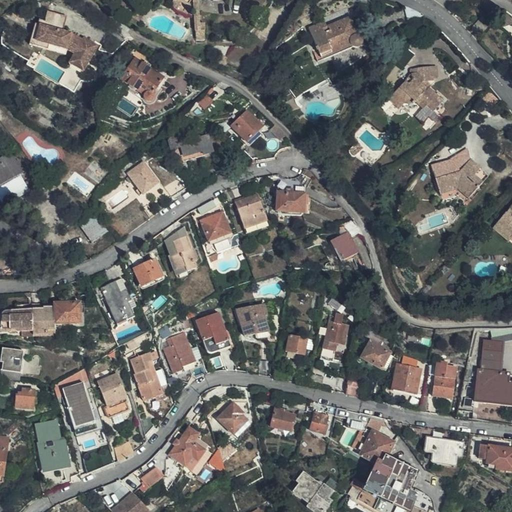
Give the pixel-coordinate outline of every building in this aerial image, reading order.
[(46,25),(37,23),(34,36),(51,40),(50,43),(69,48),(78,52),(73,61),(74,65),(84,70),(87,69),(101,43),(87,35),(85,37),(83,40),(77,36),(78,33),(73,31),(65,29),(69,14),(49,10),(46,25)] [(358,37),(356,36),(349,17),(330,25),(326,27),(323,22),(307,29),(315,48),(311,50),(316,63),(323,60),(321,54),(350,42),(352,48),(354,48),(355,48),(357,47),(359,45),(360,43),(360,41),(359,39),(358,37)] [(488,24),(481,17),(471,27),(479,34),(488,24)] [(511,27),(511,23),(505,18),(496,24),(503,30),(511,27)] [(209,41),(205,25),(195,27),(199,44),(209,41)] [(51,40),(34,36),(32,44),(68,53),(69,48),(50,43),(51,40)] [(350,42),(321,54),(323,60),(352,48),(350,42)] [(167,76),(136,60),(135,62),(125,82),(151,97),(151,98),(152,100),(155,101),(157,100),(158,99),(159,97),(159,96),(158,94),(167,76)] [(438,95),(427,87),(426,89),(419,84),(422,81),(424,81),(433,80),(431,66),(414,68),(414,71),(411,72),(411,79),(402,89),(399,86),(390,96),(401,106),(405,102),(412,105),(414,102),(423,109),(426,106),(433,111),(440,104),(435,99),(438,95)] [(204,108),(214,101),(210,94),(199,101),(204,108)] [(390,100),(383,106),(391,115),(398,109),(390,100)] [(260,129),(260,128),(245,112),(228,128),(238,140),(243,144),(260,129)] [(210,154),(206,136),(197,138),(196,137),(190,139),(189,138),(179,140),(178,137),(166,140),(168,150),(178,148),(181,158),(200,153),(201,156),(210,154)] [(284,151),(291,151),(289,150),(281,138),(272,141),(265,150),(275,159),(281,153),(284,151)] [(357,155),(364,149),(358,142),(350,150),(349,153),(350,155),(352,156),(355,157),(357,155)] [(0,184),(20,173),(9,154),(0,159),(0,184)] [(140,195),(155,185),(142,164),(146,161),(143,157),(116,176),(119,179),(122,177),(123,178),(126,175),(128,177),(131,182),(137,190),(140,195)] [(453,160),(433,165),(436,182),(438,188),(459,183),(471,194),(488,173),(469,157),(464,162),(463,163),(454,165),(453,160)] [(220,172),(213,158),(205,162),(212,176),(220,172)] [(185,187),(186,187),(177,175),(158,187),(166,199),(185,187)] [(276,193),(302,195),(303,187),(289,182),(283,182),(283,185),(277,185),(276,193)] [(302,197),(302,195),(276,193),(274,212),(301,214),(302,206),(302,197)] [(267,227),(256,197),(234,205),(244,235),(267,227)] [(214,199),(202,206),(206,212),(216,206),(214,199)] [(206,212),(202,206),(195,210),(199,216),(206,212)] [(511,206),(497,223),(511,235),(511,236),(510,238),(511,239),(511,206)] [(207,243),(228,233),(219,213),(198,222),(207,243)] [(105,235),(90,214),(77,222),(76,223),(91,244),(105,235)] [(508,243),(511,239),(510,238),(511,236),(511,235),(497,223),(492,229),(508,243)] [(358,254),(351,238),(359,235),(353,224),(344,228),(347,234),(331,240),(340,261),(358,254)] [(193,258),(183,233),(180,234),(165,245),(176,273),(193,266),(190,259),(193,258)] [(229,235),(228,233),(207,243),(208,245),(215,252),(229,246),(229,235)] [(214,258),(215,252),(207,256),(209,261),(214,258)] [(159,278),(151,261),(143,264),(140,258),(128,264),(139,287),(159,278)] [(98,287),(111,318),(128,311),(124,303),(121,295),(125,294),(118,278),(98,287)] [(128,311),(111,318),(115,326),(124,322),(123,320),(130,316),(127,309),(132,307),(129,299),(127,299),(125,294),(121,295),(124,303),(128,311)] [(82,304),(53,304),(53,307),(42,307),(42,309),(30,308),(5,308),(4,309),(2,310),(1,312),(1,329),(10,330),(11,332),(19,332),(19,331),(35,331),(35,334),(53,334),(54,324),(78,324),(78,314),(79,314),(82,313),(82,304)] [(267,321),(262,306),(234,310),(243,336),(252,335),(255,340),(268,339),(267,331),(265,322),(267,321)] [(197,328),(194,322),(200,319),(196,308),(182,314),(189,332),(197,328)] [(229,347),(217,313),(200,319),(194,322),(197,328),(204,350),(205,351),(205,352),(206,352),(206,353),(207,353),(208,353),(209,354),(210,354),(211,354),(229,347)] [(343,345),(347,326),(339,324),(341,316),(334,314),(334,317),(328,316),(321,349),(331,351),(331,348),(334,349),(335,343),(343,345)] [(162,349),(172,374),(181,370),(180,368),(191,364),(192,363),(181,333),(164,340),(167,347),(162,349)] [(511,406),(511,382),(507,382),(508,375),(500,374),(503,343),(511,341),(511,333),(494,338),(490,338),(490,341),(482,340),(479,371),(476,371),(473,402),(511,406)] [(303,356),(306,339),(287,336),(284,352),(303,356)] [(150,341),(144,343),(146,350),(153,348),(150,341)] [(152,372),(147,357),(143,358),(141,352),(145,351),(146,350),(144,343),(143,342),(125,348),(128,357),(130,356),(132,362),(129,363),(142,404),(152,399),(160,397),(157,388),(152,372)] [(387,355),(388,353),(369,343),(360,358),(383,371),(387,364),(387,363),(384,362),(387,355)] [(331,362),(334,349),(331,348),(331,351),(321,349),(319,360),(331,362)] [(0,372),(18,375),(20,353),(0,349),(0,372)] [(452,399),(456,367),(446,366),(446,363),(437,362),(433,397),(452,399)] [(181,370),(183,373),(193,369),(191,364),(180,368),(181,370)] [(413,391),(417,374),(418,371),(396,367),(391,388),(413,393),(413,391)] [(159,370),(152,372),(157,388),(160,387),(164,386),(159,370)] [(181,370),(172,374),(168,375),(169,378),(183,373),(181,370)] [(421,393),(425,376),(417,374),(413,391),(421,393)] [(322,378),(311,376),(310,379),(310,383),(321,386),(322,378)] [(125,401),(118,377),(97,383),(105,408),(102,409),(105,419),(125,413),(123,402),(125,401)] [(344,395),(357,398),(361,381),(347,377),(345,392),(344,395)] [(310,383),(310,379),(301,378),(299,384),(309,387),(310,383)] [(94,424),(82,384),(61,391),(72,430),(94,424)] [(164,399),(160,387),(157,388),(160,397),(152,399),(153,403),(164,399)] [(31,411),(33,392),(15,390),(13,409),(31,411)] [(222,415),(231,405),(227,402),(218,411),(222,415)] [(241,414),(231,405),(222,415),(217,421),(232,435),(244,422),(245,421),(242,418),(244,415),(243,413),(241,414)] [(289,432),(293,416),(282,414),(282,411),(273,410),(269,428),(289,432)] [(325,425),(326,418),(313,414),(311,425),(312,425),(324,429),(325,425)] [(147,418),(139,421),(144,437),(152,428),(150,419),(147,418)] [(249,426),(244,422),(232,435),(237,439),(249,426)] [(7,434),(14,426),(12,423),(5,432),(7,434)] [(41,460),(64,457),(62,447),(59,447),(55,423),(35,426),(41,460)] [(94,424),(72,430),(74,437),(96,430),(94,424)] [(324,429),(312,425),(310,432),(322,435),(324,429)] [(373,464),(375,465),(376,466),(377,463),(381,465),(384,459),(385,459),(392,444),(372,435),(371,434),(359,457),(373,464)] [(202,453),(183,438),(169,456),(188,472),(202,453)] [(459,457),(461,445),(445,442),(425,438),(422,453),(431,454),(429,463),(453,467),(455,457),(459,457)] [(216,450),(217,452),(220,461),(236,450),(228,439),(216,450)] [(121,447),(113,449),(117,462),(124,458),(132,453),(128,443),(121,447)] [(511,472),(511,469),(511,451),(479,447),(477,460),(485,462),(485,465),(495,466),(494,470),(511,472)] [(220,461),(217,452),(214,455),(207,465),(217,474),(222,468),(220,461)] [(86,474),(113,464),(109,453),(82,462),(86,474)] [(37,461),(40,475),(63,471),(66,470),(65,464),(64,457),(41,460),(37,461)] [(376,466),(375,465),(364,489),(362,488),(363,486),(353,480),(349,486),(352,488),(349,494),(353,497),(351,501),(358,504),(358,503),(375,511),(387,487),(396,466),(385,459),(384,459),(381,465),(377,463),(376,466)] [(74,461),(65,464),(66,470),(63,471),(68,480),(70,479),(78,476),(74,461)] [(387,487),(375,511),(403,511),(404,510),(405,510),(409,503),(431,511),(432,511),(429,503),(425,498),(423,496),(415,492),(413,496),(406,492),(414,474),(396,466),(387,487)] [(147,490),(160,478),(152,472),(140,481),(147,490)] [(329,495),(321,488),(319,490),(313,485),(313,484),(302,474),(295,482),(297,484),(291,492),(312,511),(320,511),(327,505),(323,501),(329,495)] [(140,481),(133,486),(142,494),(147,490),(140,481)] [(122,487),(101,507),(106,511),(114,511),(131,496),(122,487)] [(146,511),(131,496),(114,511),(146,511)]
